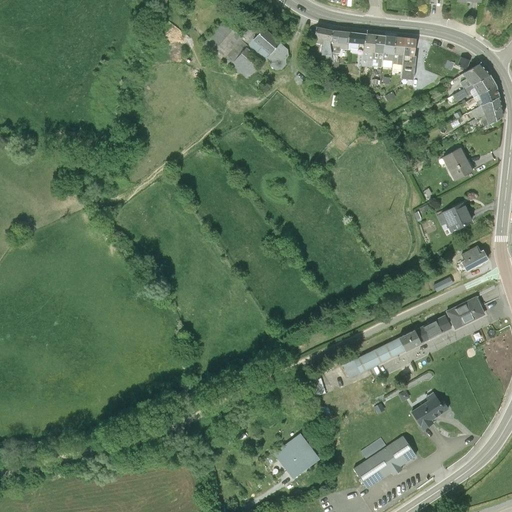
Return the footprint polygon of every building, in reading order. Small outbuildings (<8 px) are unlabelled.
[(244,42),(226,25),(204,48),(221,66),(244,42)] [(282,46),(266,31),(255,43),(272,58),(282,46)] [(333,44),(334,33),(318,31),(316,42),(333,44)] [(350,46),(352,35),(334,33),(333,44),(350,46)] [(367,48),(368,37),(352,35),(350,46),(367,48)] [(375,69),(378,38),(368,37),(367,48),(365,68),(375,69)] [(385,64),(388,39),(378,38),(375,69),(384,70),(385,64)] [(396,65),(399,40),(388,39),(385,64),(396,65)] [(405,67),(408,41),(399,40),(396,65),(405,67)] [(419,43),(408,41),(405,67),(404,77),(415,78),(419,43)] [(332,48),(333,44),(316,42),(315,46),(325,48),(324,58),(327,58),(328,63),(334,63),(332,48)] [(350,46),(333,44),(332,48),(334,63),(336,72),(342,73),(340,52),(350,54),(350,46)] [(266,65),(247,49),(235,63),(253,79),(266,65)] [(291,49),(282,49),(282,56),(273,57),(275,71),(293,69),(291,49)] [(463,61),(460,71),(469,74),(473,64),(463,61)] [(477,88),(494,80),(484,67),(466,78),(477,88)] [(482,99),(500,89),(494,80),(477,88),(480,95),(482,99)] [(480,95),(477,88),(458,99),(461,105),(480,95)] [(485,109),(504,101),(500,89),(482,99),(478,101),(483,111),(485,109)] [(488,119),(506,111),(504,101),(485,109),(488,119)] [(508,122),(506,111),(488,119),(492,130),(508,122)] [(446,163),(458,186),(478,176),(465,152),(446,163)] [(454,239),(477,228),(467,207),(444,219),(454,239)] [(465,268),(471,278),(493,267),(488,256),(485,257),(482,252),(465,260),(468,267),(465,268)] [(455,283),(438,291),(441,298),(458,290),(455,283)] [(458,334),(460,338),(491,322),(481,303),(450,318),(451,321),(458,334)] [(425,350),(456,335),(449,322),(419,337),(425,350)] [(426,351),(425,350),(419,337),(402,344),(402,345),(409,359),(426,351)] [(409,359),(402,345),(357,367),(364,381),(409,359)] [(332,402),(327,385),(315,388),(319,405),(332,402)] [(410,399),(403,403),(407,410),(414,406),(410,399)] [(440,403),(415,420),(425,436),(452,417),(446,408),(442,402),(440,403)] [(385,411),(377,415),(381,423),(389,419),(385,411)] [(303,441),(277,462),(298,488),(325,466),(303,441)] [(385,446),(364,460),(371,469),(357,479),(366,493),(371,499),(422,465),(408,444),(391,455),(385,446)]
